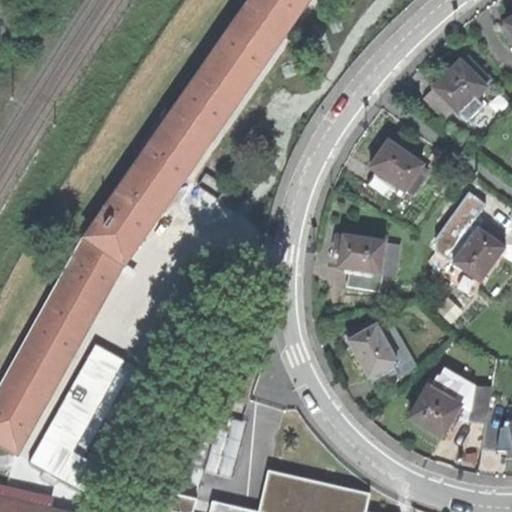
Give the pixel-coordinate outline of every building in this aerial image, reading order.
[(123,263),(307,0),(249,0),(85,237),(86,238),(123,263)] [(502,29),(511,44),(511,20),(506,24),(507,26),(502,29)] [(444,118),(454,108),(467,121),(482,107),(475,99),(486,89),(484,86),(490,80),(475,65),(469,71),(459,62),(433,88),(423,98),(444,118)] [(367,185),(390,201),(399,189),(405,193),(407,192),(415,197),(426,179),(419,174),(424,167),(389,143),(381,155),(370,170),(376,174),(367,185)] [(503,241),(486,228),(483,233),(478,229),(470,239),(458,230),(441,253),(444,255),(436,264),(446,271),(453,262),(479,282),(500,254),(504,249),(499,245),(503,241)] [(351,285),(378,288),(379,275),(380,275),(384,242),(342,235),(340,249),(338,269),(353,271),(351,285)] [(0,391),(0,443),(17,453),(114,281),(124,264),(123,263),(86,238),(0,391)] [(398,244),(384,242),(380,275),(395,276),(398,244)] [(473,291),(479,282),(453,262),(446,271),(473,291)] [(375,392),(398,379),(391,366),(396,363),(376,326),(347,342),(360,364),(375,392)] [(95,344),(35,464),(89,491),(102,465),(85,457),(132,362),(95,344)] [(469,429),(487,424),(494,384),(473,384),(442,368),(437,377),(436,375),(429,389),(427,388),(410,420),(432,431),(443,437),(460,405),(470,410),(469,429)] [(511,428),(505,430),(501,454),(511,453),(511,428)] [(209,472),(232,478),(240,445),(216,439),(209,472)] [(361,511),(290,493),(285,511),(191,511),(195,497),(142,485),(135,511),(66,511),(0,496),(0,511),(361,511)]
